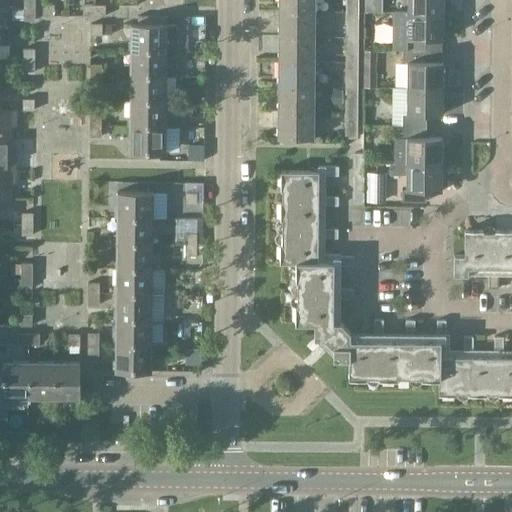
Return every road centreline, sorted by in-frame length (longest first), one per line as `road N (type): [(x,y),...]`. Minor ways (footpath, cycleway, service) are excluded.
road 1 (unclassified): [(224,479),(228,0)]
road 2 (tertiary): [(450,482),(224,479)]
road 3 (tertiary): [(224,479),(0,478)]
road 4 (residential): [(501,166),(502,0)]
road 5 (residential): [(433,239),(432,308),(451,308),(472,323),(511,324)]
road 6 (residential): [(363,316),(364,239),(433,239)]
